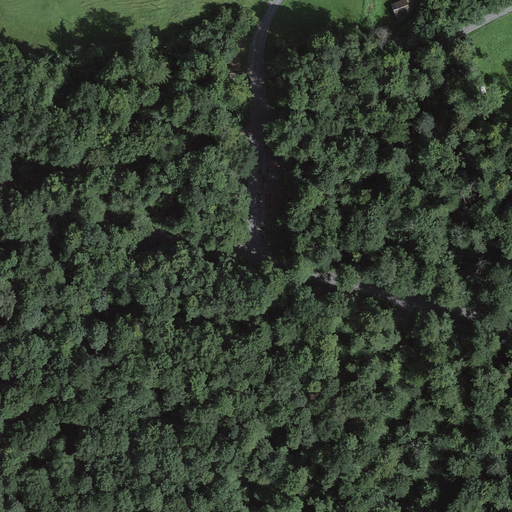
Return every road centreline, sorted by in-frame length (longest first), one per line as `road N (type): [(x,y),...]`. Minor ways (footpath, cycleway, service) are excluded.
road 1 (unclassified): [(511,322),(305,278),(259,256),(255,122)]
road 2 (unclassified): [(511,6),(255,122)]
road 3 (track): [(0,187),(146,232),(225,251),(255,249)]
road 4 (track): [(0,182),(175,152),(255,122)]
road 5 (track): [(146,232),(127,305),(92,352),(0,383)]
road 6 (unclassified): [(278,0),(261,35),(255,122)]
